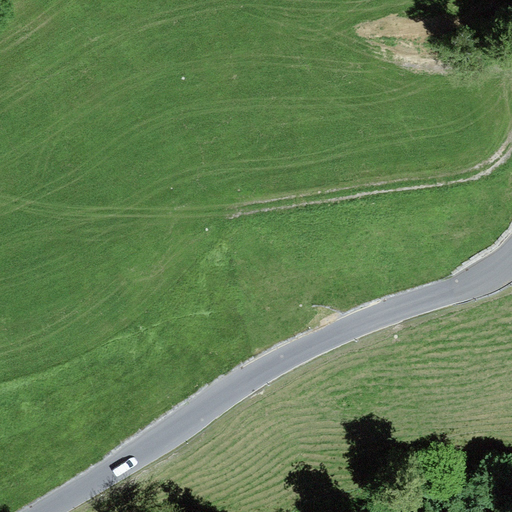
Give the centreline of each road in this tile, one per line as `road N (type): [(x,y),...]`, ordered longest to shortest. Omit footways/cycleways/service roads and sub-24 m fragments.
road 1 (tertiary): [(43,511),(284,358),(449,293),(511,259)]
road 2 (track): [(511,69),(386,63)]
